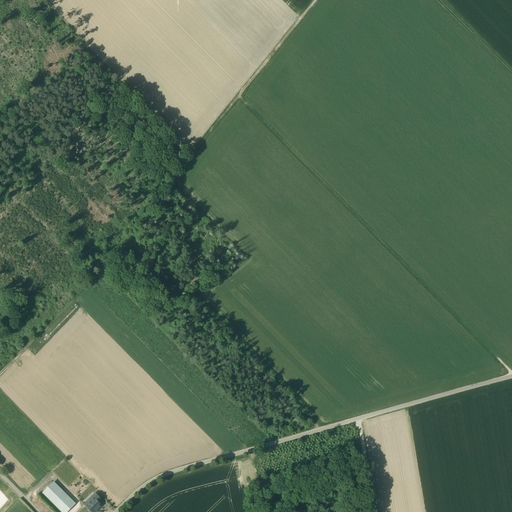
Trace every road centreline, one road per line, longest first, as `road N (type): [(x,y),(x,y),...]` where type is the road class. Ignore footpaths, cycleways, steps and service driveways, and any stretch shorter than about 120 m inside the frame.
road 1 (unclassified): [(115,511),(174,470),(511,375)]
road 2 (track): [(238,96),(511,372)]
road 3 (track): [(0,374),(86,284),(238,96)]
road 4 (track): [(238,96),(315,0)]
